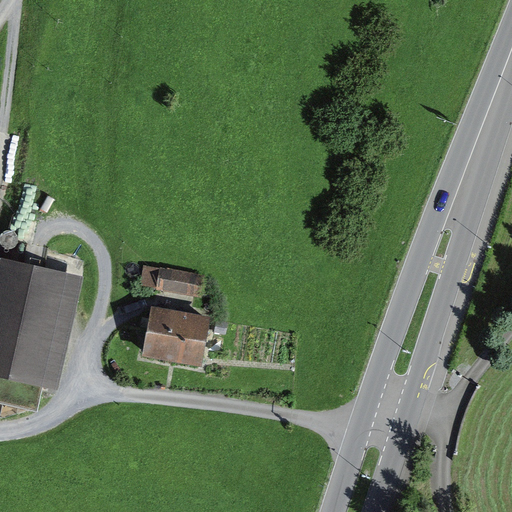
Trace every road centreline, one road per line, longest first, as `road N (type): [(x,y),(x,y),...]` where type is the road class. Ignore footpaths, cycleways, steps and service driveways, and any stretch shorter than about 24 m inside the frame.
road 1 (tertiary): [(470,167),(431,229),(334,511)]
road 2 (tertiary): [(376,511),(463,237),(470,167)]
road 3 (tertiary): [(511,49),(470,167)]
